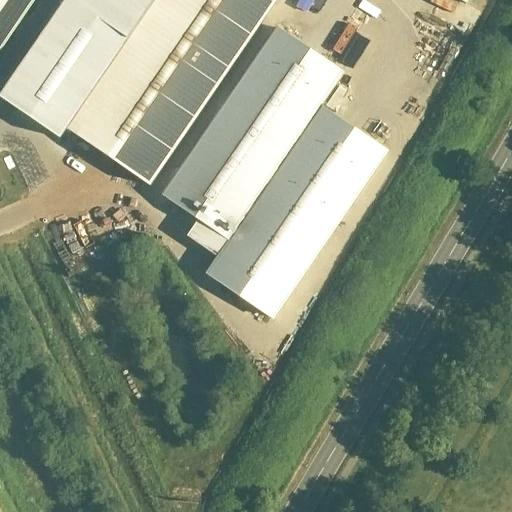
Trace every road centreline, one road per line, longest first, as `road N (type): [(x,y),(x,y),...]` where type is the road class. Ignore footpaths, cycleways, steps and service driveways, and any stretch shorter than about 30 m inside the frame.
road 1 (secondary): [(295,511),(511,142)]
road 2 (unknown): [(0,316),(97,511)]
